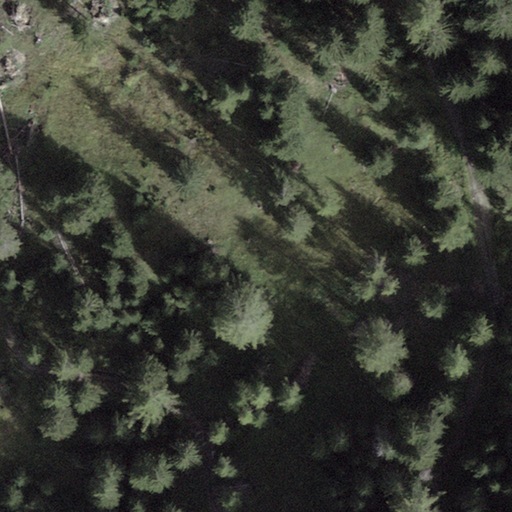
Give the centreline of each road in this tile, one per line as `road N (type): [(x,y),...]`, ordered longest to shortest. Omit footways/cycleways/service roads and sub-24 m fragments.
road 1 (track): [(388,0),(400,5),(481,188),(495,290),(475,386),(426,511)]
road 2 (track): [(215,511),(200,440),(165,397),(58,378),(27,358),(0,325)]
